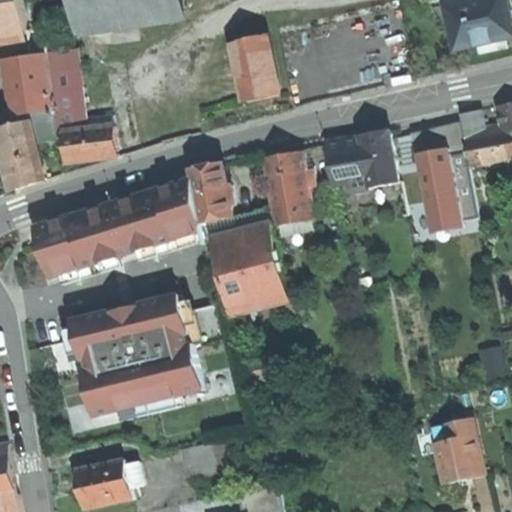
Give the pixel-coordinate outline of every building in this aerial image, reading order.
[(0,0),(0,35),(29,31),(23,0),(0,0)] [(186,7),(185,0),(73,0),(77,23),(186,7)] [(475,0),(451,6),(461,49),(482,44),(482,46),(492,44),(497,43),(497,41),(511,37),(511,11),(509,0),(475,0)] [(77,24),(77,23),(65,25),(67,39),(80,38),(78,24),(77,24)] [(48,27),(29,31),(33,55),(48,52),(52,52),(48,27)] [(247,102),(281,95),(269,36),(235,43),(247,102)] [(62,132),(66,131),(89,128),(87,118),(80,49),(52,54),(62,132)] [(15,60),(23,110),(23,114),(31,113),(57,109),(48,52),(33,55),(15,60)] [(511,104),(500,107),(504,124),(511,157),(511,159),(511,104)] [(57,109),(31,113),(33,120),(39,143),(61,137),(57,109)] [(0,115),(0,129),(33,120),(31,113),(23,114),(23,110),(0,115)] [(483,110),(463,115),(468,140),(489,135),(487,128),(483,110)] [(115,115),(87,118),(89,128),(117,125),(115,115)] [(0,129),(0,133),(15,190),(31,185),(48,179),(39,143),(33,120),(0,129)] [(414,133),(420,162),(422,161),(469,152),(463,124),(414,133)] [(487,128),(489,135),(468,140),(474,165),(511,157),(504,124),(495,126),(487,128)] [(89,128),(66,131),(70,162),(94,159),(120,157),(117,125),(89,128)] [(329,144),(339,195),(373,188),(403,182),(392,131),(350,140),(329,144)] [(285,156),(266,159),(278,225),(317,218),(310,179),(309,171),(306,152),(285,156)] [(432,200),(437,227),(482,218),(469,152),(422,161),(424,170),(420,171),(426,202),(432,200)] [(235,218),(232,205),(229,186),(225,166),(211,169),(194,172),(195,180),(204,224),(211,223),(235,218)] [(316,170),(309,171),(310,179),(318,178),(316,170)] [(204,224),(195,180),(39,228),(54,277),(140,251),(205,231),(204,224)] [(233,185),(229,186),(232,205),(237,205),(233,185)] [(376,206),(373,188),(339,195),(343,213),(376,206)] [(237,232),(235,218),(211,223),(215,238),(237,232)] [(237,232),(215,238),(225,275),(283,262),(274,223),(237,232)] [(334,286),(357,281),(348,239),(325,244),(334,286)] [(295,315),(283,262),(225,275),(238,327),(295,315)] [(182,295),(176,296),(180,313),(187,312),(182,295)] [(120,320),(118,312),(118,310),(83,318),(83,319),(87,336),(80,338),(85,360),(92,358),(95,368),(86,370),(98,416),(207,390),(196,343),(187,346),(184,336),(192,334),(187,311),(187,312),(180,313),(176,296),(175,296),(141,304),(141,306),(143,314),(120,320)] [(143,314),(141,306),(128,309),(118,312),(120,320),(143,314)] [(76,320),(80,338),(87,336),(83,319),(76,320)] [(435,428),(435,431),(440,451),(447,484),(466,480),(488,475),(476,419),(435,428)] [(425,455),(440,451),(435,431),(420,435),(425,455)] [(220,472),(214,443),(185,449),(191,478),(220,472)] [(0,511),(24,511),(21,490),(14,449),(0,451),(0,511)] [(87,509),(136,499),(133,486),(129,465),(128,461),(85,470),(89,486),(83,487),(85,498),(87,509)] [(142,462),(129,465),(133,486),(147,483),(142,462)] [(286,511),(281,484),(240,493),(244,511),(286,511)]
